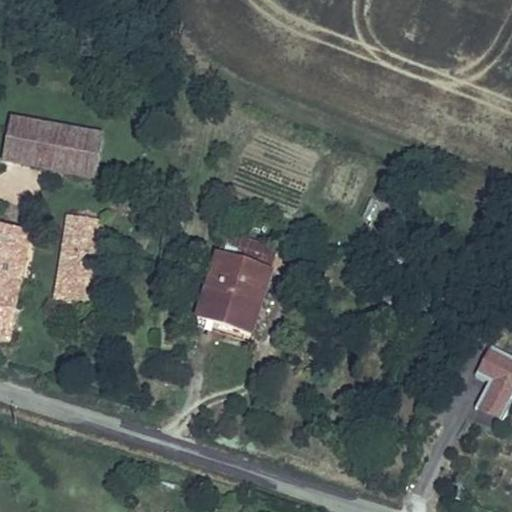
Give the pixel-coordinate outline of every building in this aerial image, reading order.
[(0,165),(93,187),(102,148),(2,122),(0,128),(0,165)] [(0,346),(11,348),(32,233),(0,227),(0,346)] [(96,312),(106,247),(61,240),(52,306),(96,312)] [(274,273),(221,255),(196,322),(251,342),(274,273)] [(511,360),(487,347),(472,376),(488,383),(474,411),(502,425),(511,405),(511,360)]
